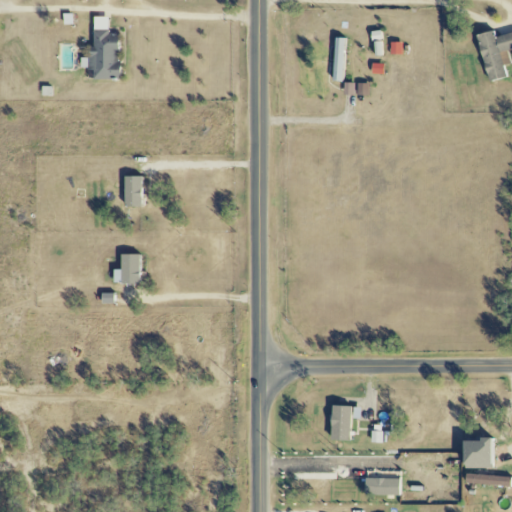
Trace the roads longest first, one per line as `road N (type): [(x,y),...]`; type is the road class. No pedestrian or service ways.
road 1 (tertiary): [(262,511),(261,0)]
road 2 (residential): [(263,372),(511,369)]
